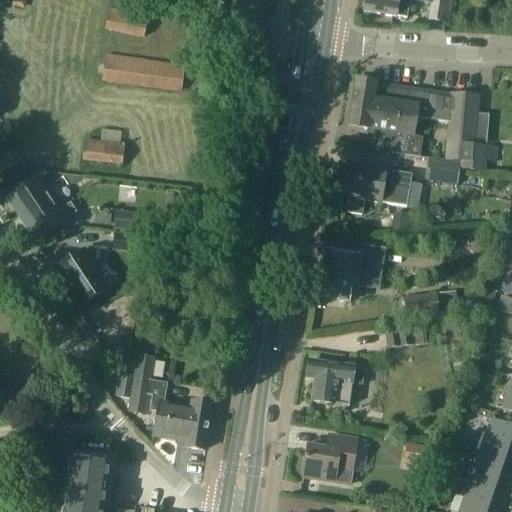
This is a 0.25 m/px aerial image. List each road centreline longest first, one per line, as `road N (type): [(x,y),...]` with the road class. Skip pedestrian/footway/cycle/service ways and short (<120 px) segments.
road 1 (primary): [(236,511),(309,43)]
road 2 (unclassified): [(0,258),(112,428),(149,468),(230,511)]
road 3 (residential): [(511,55),(309,43)]
